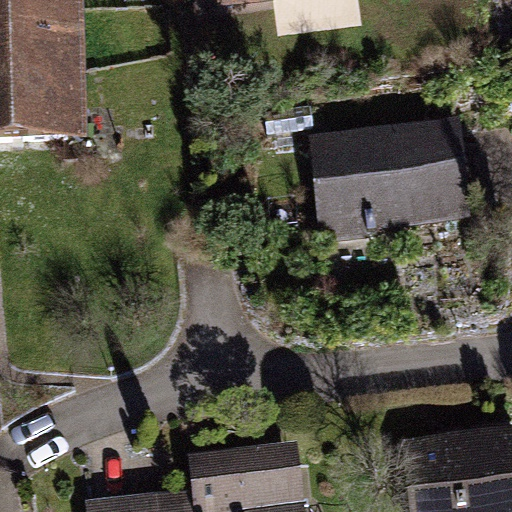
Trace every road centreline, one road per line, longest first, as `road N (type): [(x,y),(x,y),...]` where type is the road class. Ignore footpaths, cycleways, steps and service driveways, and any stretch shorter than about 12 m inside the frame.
road 1 (residential): [(222,383),(511,354)]
road 2 (residential): [(0,462),(119,406),(222,383)]
road 3 (residential): [(222,383),(206,261)]
